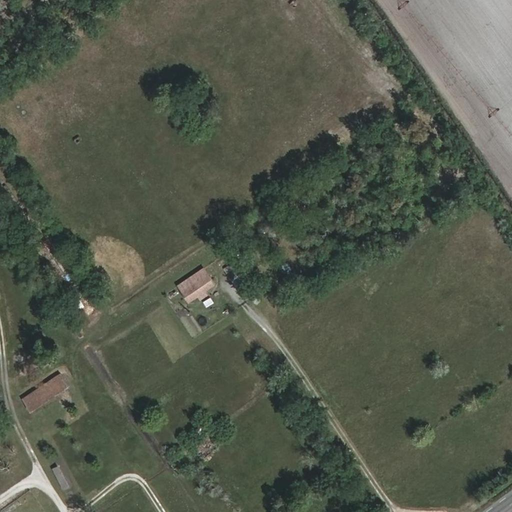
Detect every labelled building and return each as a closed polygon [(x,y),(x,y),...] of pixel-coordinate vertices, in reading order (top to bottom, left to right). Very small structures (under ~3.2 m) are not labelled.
[(242,276),(233,263),(224,268),(233,282),(242,276)] [(208,270),(180,289),(189,303),(217,286),(208,270)] [(70,387),(61,373),(24,398),(32,412),(70,387)] [(95,440),(90,443),(108,470),(124,459),(99,423),(89,430),(95,440)] [(215,453),(205,436),(191,446),(201,462),(215,453)] [(112,477),(129,466),(124,459),(108,470),(112,477)] [(59,466),(54,470),(69,495),(74,492),(59,466)]
